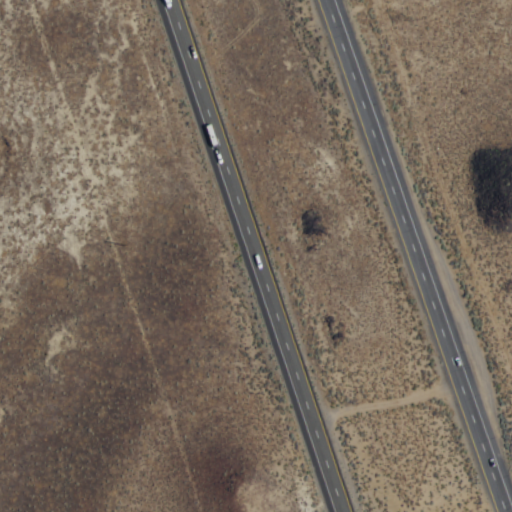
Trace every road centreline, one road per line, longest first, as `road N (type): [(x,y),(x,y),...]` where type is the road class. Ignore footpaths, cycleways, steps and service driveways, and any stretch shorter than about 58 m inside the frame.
road 1 (trunk): [(510,511),(333,0)]
road 2 (trunk): [(171,0),(342,511)]
